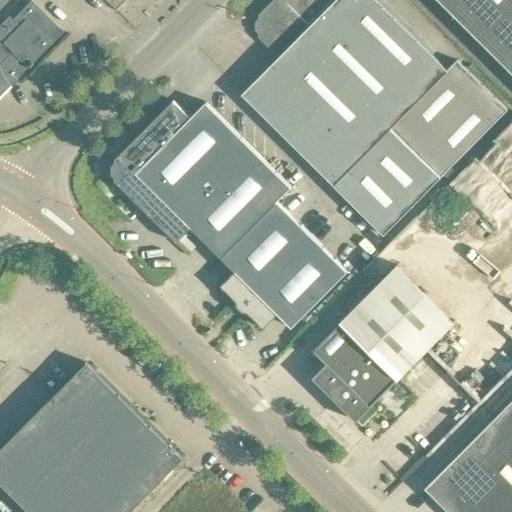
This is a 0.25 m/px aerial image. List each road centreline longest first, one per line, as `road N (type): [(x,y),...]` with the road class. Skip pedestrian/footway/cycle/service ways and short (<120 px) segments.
road 1 (secondary): [(352,511),(70,231),(11,187)]
road 2 (unclassified): [(11,187),(208,0)]
